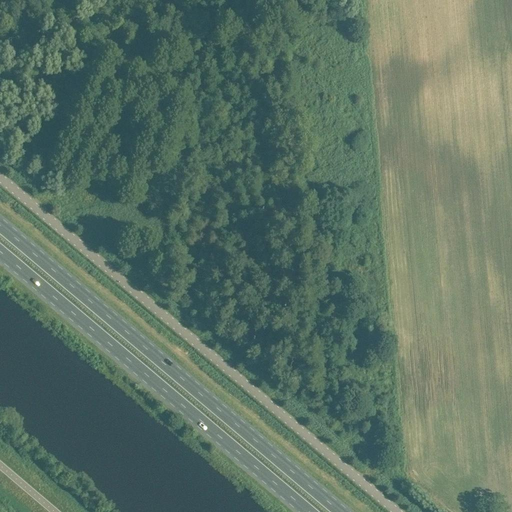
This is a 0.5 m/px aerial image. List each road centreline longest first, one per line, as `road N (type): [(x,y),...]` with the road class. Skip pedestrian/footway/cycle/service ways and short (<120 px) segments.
road 1 (unclassified): [(0,177),(399,511)]
road 2 (trunk): [(343,511),(0,226)]
road 3 (trunk): [(0,252),(312,511)]
